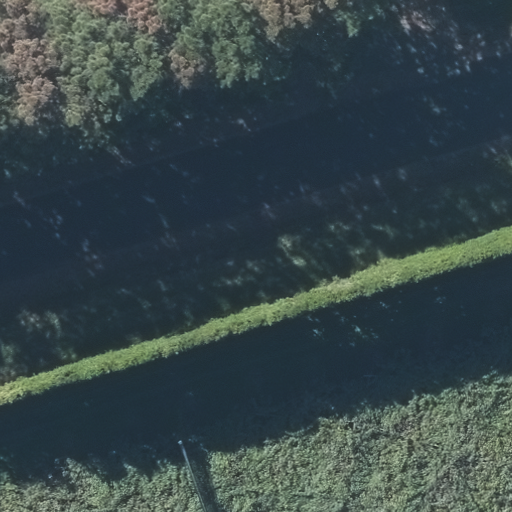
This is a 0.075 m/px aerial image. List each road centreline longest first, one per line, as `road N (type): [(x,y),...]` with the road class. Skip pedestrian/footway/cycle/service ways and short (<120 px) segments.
road 1 (unclassified): [(0,253),(511,97)]
road 2 (track): [(433,121),(361,0)]
